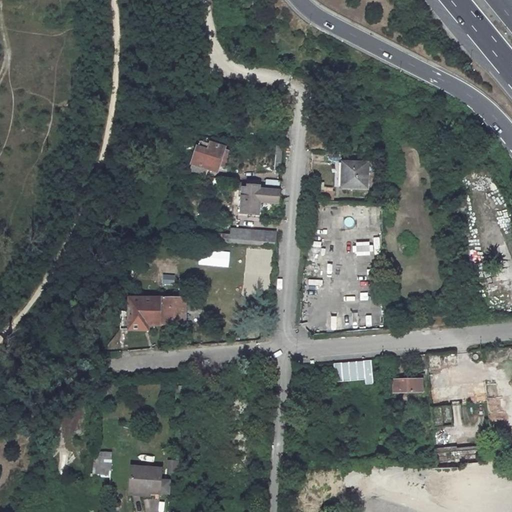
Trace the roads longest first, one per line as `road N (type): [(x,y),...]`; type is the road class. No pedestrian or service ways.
road 1 (residential): [(281,351),(299,92),(288,83)]
road 2 (trunk): [(298,0),(470,95),(511,139)]
road 3 (residential): [(511,335),(281,351)]
road 4 (residential): [(281,351),(119,362)]
road 5 (residential): [(271,511),(281,351)]
